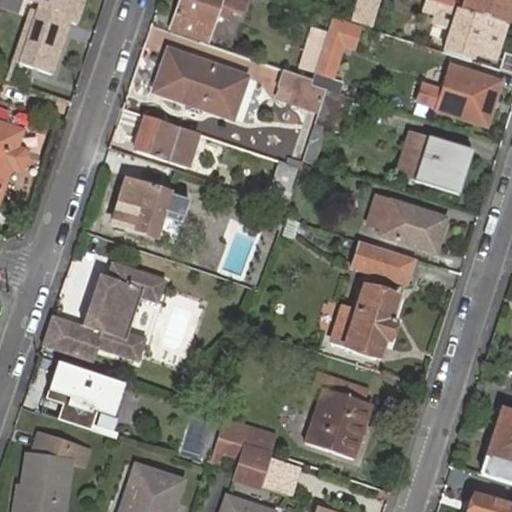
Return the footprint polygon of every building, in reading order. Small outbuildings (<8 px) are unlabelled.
[(38,11),(21,63),(53,74),(71,22),(78,24),(85,0),(29,0),(41,4),(38,11)] [(181,0),(173,26),(209,38),(217,13),(229,17),(238,20),(244,0),(181,0)] [(359,0),(354,17),(372,22),(378,0),(359,0)] [(511,0),(466,0),(464,9),(506,22),(511,3),(511,0)] [(496,56),(506,22),(464,9),(459,7),(454,22),(443,19),(439,33),(433,31),(431,36),(496,56)] [(15,61),(21,63),(38,11),(33,8),(15,61)] [(336,17),(319,67),(330,69),(340,37),(355,43),(360,26),(336,17)] [(316,66),(324,38),(310,34),(302,62),(316,66)] [(511,52),(507,51),(502,68),(511,71),(511,52)] [(172,52),(159,91),(231,114),(244,76),(172,52)] [(426,84),(420,101),(440,108),(439,110),(487,125),(500,82),(452,66),(444,90),(426,84)] [(297,89),(323,98),(327,87),(320,85),(311,82),(313,77),(286,68),(281,84),(297,89)] [(344,132),(355,96),(330,88),(318,123),(327,126),(344,132)] [(293,101),(319,110),(323,98),(297,89),(293,101)] [(180,125),(148,115),(136,149),(169,160),(180,125)] [(0,190),(9,166),(21,170),(27,153),(26,147),(17,145),(22,131),(0,123),(0,190)] [(307,152),(317,154),(327,126),(318,123),(307,152)] [(430,137),(417,179),(455,192),(469,150),(430,137)] [(305,159),(314,161),(317,154),(307,152),(305,159)] [(290,190),(298,165),(280,159),(271,183),(283,188),(290,190)] [(129,180),(121,202),(141,209),(135,228),(156,235),(171,194),(149,187),(151,182),(138,178),(136,182),(129,180)] [(278,203),(285,205),(290,190),(283,188),(278,203)] [(370,222),(387,228),(384,236),(436,253),(447,219),(378,197),(370,222)] [(279,229),(284,214),(286,206),(285,205),(278,203),(269,200),(262,223),(279,229)] [(295,235),(300,220),(290,216),(285,232),(295,235)] [(409,284),(418,258),(363,240),(354,266),(409,284)] [(54,315),(44,345),(92,361),(96,346),(139,362),(147,338),(129,332),(141,297),(159,303),(167,281),(112,262),(107,276),(100,274),(82,325),(54,315)] [(345,303),(335,335),(339,343),(381,356),(387,338),(390,339),(397,320),(393,319),(400,297),(366,286),(359,307),(345,303)] [(75,370),(64,403),(109,418),(120,385),(75,370)] [(328,388),(311,444),(357,459),(375,403),(369,401),(373,388),(320,371),(316,384),(328,388)] [(207,395),(197,391),(193,405),(201,409),(203,409),(207,395)] [(188,415),(197,418),(201,409),(193,405),(191,405),(188,415)] [(511,410),(504,408),(489,452),(511,460),(511,410)] [(209,426),(213,412),(203,409),(201,409),(197,418),(196,422),(209,426)] [(256,440),(260,428),(236,421),(232,432),(256,440)] [(256,440),(276,446),(280,436),(260,428),(256,440)] [(32,455),(28,488),(20,488),(17,511),(70,511),(76,461),(86,464),(90,448),(41,431),(35,454),(32,455)] [(263,486),(274,454),(251,446),(241,479),(263,486)] [(295,497),(305,465),(295,461),(277,455),(266,487),(295,497)] [(138,465),(123,511),(174,511),(184,480),(138,465)] [(468,511),(511,511),(511,507),(475,495),(468,511)] [(275,511),(229,497),(224,511),(275,511)]
